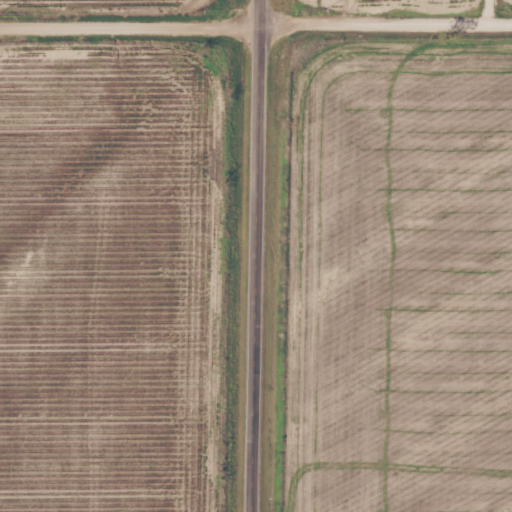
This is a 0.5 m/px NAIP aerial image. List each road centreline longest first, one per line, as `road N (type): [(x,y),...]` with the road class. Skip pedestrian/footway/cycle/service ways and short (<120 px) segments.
road 1 (secondary): [(253,511),(262,0)]
road 2 (residential): [(511,21),(0,23)]
